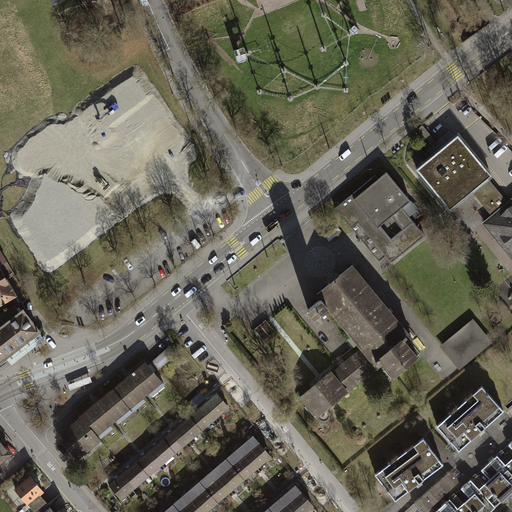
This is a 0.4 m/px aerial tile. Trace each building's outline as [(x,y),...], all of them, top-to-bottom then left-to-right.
[(423,126),(419,130),(433,147),(437,143),(423,126)] [(418,170),(450,210),(472,192),(490,213),(486,214),(483,222),(496,238),(504,236),(511,246),(508,253),(511,257),(511,205),(511,206),(488,178),(491,176),(458,136),(418,170)] [(379,179),(377,176),(336,210),(355,232),(361,227),(393,265),(427,236),(404,209),(413,201),(388,172),(379,179)] [(0,281),(7,277),(14,273),(0,248),(0,281)] [(298,397),(315,418),(347,392),(376,369),(382,364),(392,377),(418,356),(407,344),(413,338),(352,265),(315,296),(318,300),(306,311),(314,320),(326,309),(360,349),(331,373),(330,371),(298,397)] [(7,277),(0,281),(0,306),(18,295),(7,277)] [(511,279),(510,277),(499,286),(508,298),(511,294),(511,279)] [(0,329),(0,367),(44,335),(26,310),(22,313),(17,306),(0,319),(5,326),(0,329)] [(490,342),(472,320),(438,347),(457,370),(490,342)] [(264,341),(276,332),(266,321),(255,330),(264,341)] [(178,342),(152,364),(159,372),(185,350),(178,342)] [(115,389),(135,413),(168,386),(147,362),(115,389)] [(506,412),(485,387),(439,427),(461,451),(506,412)] [(83,416),(103,440),(135,413),(115,389),(83,416)] [(220,396),(206,407),(219,423),(233,412),(220,396)] [(206,407),(193,418),(205,434),(219,423),(206,407)] [(103,440),(83,416),(55,440),(79,468),(107,444),(103,440)] [(193,418),(179,429),(192,445),(205,434),(193,418)] [(179,429),(165,440),(178,456),(192,445),(179,429)] [(255,436),(242,448),(261,470),(274,458),(255,436)] [(0,466),(13,455),(0,439),(0,466)] [(165,440),(152,452),(164,467),(178,456),(165,440)] [(446,466),(426,440),(377,476),(397,502),(446,466)] [(511,495),(511,445),(511,446),(511,462),(508,466),(499,456),(483,471),(491,480),(480,489),(497,509),(511,495)] [(242,448),(228,459),(247,481),(261,470),(242,448)] [(152,452),(138,463),(151,478),(164,467),(152,452)] [(228,459),(215,471),(234,493),(247,481),(228,459)] [(138,463),(124,474),(137,489),(151,478),(138,463)] [(215,471),(201,482),(220,504),(234,493),(215,471)] [(453,472),(416,505),(420,510),(421,511),(428,511),(462,482),(453,472)] [(124,474),(110,485),(123,500),(137,489),(124,474)] [(32,475),(15,489),(22,497),(17,502),(23,510),(29,505),(31,507),(27,510),(28,511),(34,511),(36,510),(31,505),(47,492),(32,475)] [(480,489),(473,481),(463,489),(472,499),(460,510),(452,500),(438,511),(493,511),(497,509),(480,489)] [(201,482),(188,494),(203,511),(210,511),(220,504),(201,482)] [(298,486),(285,498),(296,511),(309,511),(316,507),(298,486)] [(203,511),(188,494),(174,505),(179,511),(203,511)] [(296,511),(285,498),(271,509),(273,511),(296,511)]
